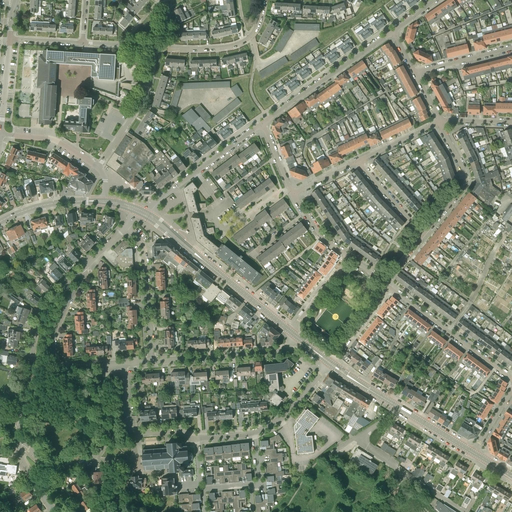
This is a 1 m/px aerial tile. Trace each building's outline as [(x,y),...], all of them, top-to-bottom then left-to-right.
[(145,4),(139,0),(136,4),(141,9),(145,4)] [(403,0),(402,1),(408,9),(415,5),(411,0),(403,0)] [(449,0),(447,2),(453,11),(458,8),(455,4),(457,2),(455,0),(449,0)] [(493,0),(497,6),(498,9),(502,8),(499,3),(497,0),(493,0)] [(401,14),(408,9),(402,1),(396,6),(401,14)] [(453,11),(447,2),(443,5),(449,14),(453,11)] [(141,9),(136,4),(133,7),(128,3),(126,6),(131,11),(132,10),(137,14),(141,9)] [(344,4),(338,6),(342,19),(345,18),(343,14),(345,14),(344,10),(346,10),(344,4)] [(449,14),(443,5),(438,8),(444,17),(449,14)] [(342,19),(338,6),(332,8),(334,14),(336,13),(337,15),(338,15),(340,20),(342,19)] [(396,6),(389,10),(395,19),(401,14),(396,6)] [(41,7),(31,7),(31,13),(35,13),(35,15),(41,16),(41,7)] [(175,12),(178,17),(187,12),(187,10),(185,12),(183,8),(180,9),(175,12)] [(444,17),(438,8),(434,11),(440,20),(444,17)] [(440,20),(434,11),(429,14),(436,23),(440,20)] [(187,12),(178,17),(181,23),(190,17),(187,12)] [(129,14),(125,19),(129,23),(133,18),(129,14)] [(436,23),(429,14),(425,17),(431,26),(436,23)] [(125,19),(123,17),(121,15),(120,16),(122,18),(120,19),(122,21),(121,23),(125,27),(129,23),(125,19)] [(383,15),(376,19),(382,28),(389,23),(383,15)] [(376,19),(370,24),(375,32),(382,28),(376,19)] [(272,20),(268,26),(274,29),(277,23),(272,20)] [(408,28),(407,33),(415,35),(416,29),(415,28),(421,24),(419,21),(408,28)] [(226,35),(225,29),(224,26),(219,27),(218,24),(217,24),(217,26),(218,28),(218,31),(220,37),(226,35)] [(370,24),(363,29),(369,37),(375,32),(370,24)] [(274,29),(268,26),(265,31),(271,34),(274,29)] [(506,40),(503,27),(497,29),(501,41),(506,40)] [(363,29),(356,34),(362,42),(369,37),(363,29)] [(501,41),(497,29),(492,30),(495,42),(501,41)] [(495,42),(492,30),(487,31),(490,44),(495,42)] [(271,34),(265,31),(262,37),(268,40),(271,34)] [(415,35),(407,33),(405,39),(411,48),(413,47),(411,43),(413,42),(415,35)] [(486,49),(485,45),(483,36),(478,38),(481,50),(486,49)] [(272,45),(273,43),(271,42),(268,40),(262,37),(259,43),(265,46),(266,43),(269,44),(270,44),(272,45)] [(350,38),(343,43),(349,51),(356,46),(350,38)] [(481,50),(478,38),(472,39),(474,46),(471,47),(472,52),(476,51),(481,50)] [(460,43),(463,54),(469,53),(466,41),(460,43)] [(343,43),(336,48),(342,56),(349,51),(343,43)] [(391,48),(388,44),(379,48),(382,53),(383,52),(391,48)] [(458,56),(455,44),(450,45),(453,57),(458,56)] [(453,57),(450,45),(445,46),(446,50),(443,51),(445,59),(448,58),(453,57)] [(391,48),(383,52),(385,56),(394,51),(391,47),(391,48)] [(330,52),(336,60),(342,56),(336,48),(330,52)] [(417,59),(422,61),(425,54),(419,51),(416,53),(414,48),(411,50),(417,59)] [(47,49),(47,63),(51,64),(56,64),(62,64),(75,65),(92,66),(91,77),(91,82),(91,88),(90,88),(98,91),(105,93),(112,96),(119,98),(119,97),(118,97),(118,93),(119,89),(119,86),(119,83),(122,83),(124,84),(127,84),(129,84),(128,84),(126,80),(124,77),(122,78),(120,79),(119,79),(120,73),(120,69),(120,66),(120,67),(120,68),(117,68),(115,68),(116,62),(116,55),(104,54),(93,54),(82,53),(72,52),(63,52),(56,52),(48,51),(48,49),(47,49)] [(394,51),(385,56),(388,59),(397,55),(395,50),(394,51)] [(330,52),(323,57),(327,63),(329,65),(336,60),(330,52)] [(425,54),(422,61),(427,64),(442,60),(438,52),(435,53),(436,57),(431,58),(431,57),(425,54)] [(323,57),(322,54),(315,59),(321,67),(327,63),(323,57)] [(397,55),(388,59),(390,63),(399,58),(397,55)] [(399,58),(390,63),(392,68),(401,63),(399,58)] [(315,59),(308,64),(314,72),(321,67),(315,59)] [(362,61),(359,63),(365,72),(368,69),(362,61)] [(44,116),(43,124),(51,125),(51,120),(53,120),(53,117),(55,117),(57,87),(55,86),(56,64),(51,64),(47,63),(40,63),(39,78),(44,78),(44,82),(46,82),(45,89),(42,89),(40,116),(44,116)] [(365,72),(359,63),(355,66),(361,75),(365,72)] [(307,77),(314,72),(308,64),(302,69),(307,77)] [(351,69),(357,77),(361,75),(355,66),(351,69)] [(394,71),(396,75),(405,70),(403,66),(394,71)] [(470,79),(469,79),(467,69),(467,68),(462,69),(464,81),(470,79)] [(301,81),(307,77),(302,69),(295,73),(297,76),(301,81)] [(357,77),(351,69),(347,71),(349,73),(353,79),(357,77)] [(405,70),(396,75),(398,79),(407,74),(405,70)] [(339,77),(346,86),(351,83),(351,82),(354,80),(353,79),(349,73),(346,75),(344,73),(339,77)] [(407,74),(398,79),(400,83),(409,78),(407,74)] [(297,76),(290,80),(296,88),(303,84),(301,82),(301,81),(297,76)] [(341,90),(342,90),(346,86),(339,77),(334,80),(336,83),(341,90)] [(433,90),(443,84),(441,80),(436,83),(435,83),(435,78),(432,77),(431,87),(433,90)] [(409,78),(400,83),(402,87),(411,82),(409,78)] [(290,80),(283,85),(289,93),(296,88),(290,80)] [(411,82),(402,87),(404,91),(414,86),(411,82)] [(331,86),(338,96),(343,92),(342,90),(341,90),(336,83),(331,86)] [(443,84),(433,90),(435,94),(445,89),(443,84)] [(283,98),(289,93),(283,85),(277,90),(283,98)] [(326,90),(333,99),(338,96),(331,86),(326,90)] [(414,86),(404,91),(407,95),(416,90),(414,86)] [(157,94),(168,97),(169,95),(164,93),(164,90),(159,88),(157,94)] [(445,89),(435,94),(438,99),(448,94),(445,89)] [(270,94),(276,103),(283,98),(277,90),(270,94)] [(322,93),(328,103),(333,99),(326,90),(322,93)] [(416,90),(407,95),(409,99),(418,94),(416,90)] [(322,103),(322,104),(324,106),(328,103),(322,93),(317,96),(322,103)] [(317,107),(322,104),(322,103),(317,96),(315,94),(310,98),(317,107)] [(448,94),(438,99),(441,104),(450,98),(448,94)] [(411,102),(413,106),(422,101),(420,97),(411,102)] [(92,100),(93,99),(80,98),(80,99),(78,99),(77,105),(79,105),(79,106),(81,106),(80,107),(79,115),(80,115),(79,122),(65,121),(64,129),(75,130),(75,132),(89,133),(90,127),(87,127),(88,120),(87,120),(87,109),(92,109),(92,105),(94,105),(95,100),(92,100)] [(304,104),(308,109),(310,112),(317,107),(310,98),(305,101),(306,103),(304,104)] [(450,98),(441,104),(442,107),(443,108),(453,103),(451,100),(450,98)] [(166,103),(161,102),(155,100),(153,106),(159,108),(160,105),(161,106),(163,105),(166,106),(166,103)] [(422,101),(413,106),(415,110),(424,105),(422,101)] [(296,108),(300,115),(308,109),(304,104),(303,102),(296,108)] [(453,103),(443,108),(444,111),(454,114),(459,114),(458,108),(456,108),(453,103)] [(396,122),(400,120),(393,105),(389,107),(396,122)] [(424,105),(415,110),(417,114),(425,109),(426,109),(424,105)] [(300,115),(296,108),(288,113),(292,118),(297,124),(301,121),(298,118),(297,117),(300,115)] [(191,109),(182,116),(191,126),(200,118),(191,109)] [(425,109),(417,114),(416,114),(418,119),(427,114),(428,114),(425,109)] [(150,111),(146,117),(151,120),(155,115),(150,111)] [(242,127),(248,122),(242,114),(236,119),(242,127)] [(427,114),(418,119),(417,119),(420,123),(422,122),(429,118),(427,114)] [(151,120),(146,117),(143,122),(148,125),(151,120)] [(273,126),(285,129),(287,128),(287,126),(285,123),(284,124),(282,121),(284,119),(283,117),(274,123),(273,126)] [(403,119),(407,129),(412,127),(407,117),(403,119)] [(235,132),(242,127),(236,119),(229,124),(235,132)] [(399,121),(403,131),(407,129),(403,119),(399,121)] [(390,122),(391,125),(395,134),(399,132),(395,123),(394,120),(390,122)] [(399,132),(403,131),(399,121),(395,123),(399,132)] [(148,125),(143,122),(139,127),(149,134),(150,132),(148,131),(149,130),(146,128),(148,125)] [(223,128),(229,137),(235,132),(229,124),(223,128)] [(387,127),(391,136),(395,134),(391,125),(387,127)] [(285,129),(273,126),(272,130),(276,139),(279,138),(278,135),(281,134),(281,135),(285,133),(287,130),(285,129)] [(151,135),(149,134),(139,127),(135,132),(143,138),(145,134),(148,136),(150,137),(151,135)] [(383,129),(387,138),(391,136),(387,127),(383,129)] [(229,137),(223,128),(216,133),(222,141),(229,137)] [(457,135),(459,140),(469,135),(466,128),(463,129),(459,131),(460,134),(457,135)] [(379,136),(381,141),(387,138),(383,129),(379,131),(381,135),(379,136)] [(500,133),(502,138),(511,134),(511,133),(510,129),(500,133)] [(369,142),(366,135),(364,131),(360,133),(365,144),(369,142)] [(371,132),(376,144),(381,141),(379,136),(377,133),(376,134),(374,131),(371,132)] [(116,172),(129,184),(137,174),(148,161),(149,164),(151,163),(150,162),(156,158),(153,154),(145,144),(128,132),(117,149),(124,153),(121,157),(125,160),(116,172)] [(366,135),(369,142),(371,146),(376,144),(371,132),(366,135)] [(423,138),(425,143),(435,136),(432,132),(423,138)] [(195,141),(200,137),(199,136),(197,133),(192,138),(195,141)] [(365,144),(360,133),(355,136),(360,147),(365,144)] [(218,145),(208,134),(202,140),(211,150),(218,145)] [(511,134),(502,138),(503,143),(511,139),(511,134)] [(469,135),(459,140),(461,144),(472,139),(471,139),(469,135)] [(360,147),(355,136),(350,138),(355,149),(360,147)] [(435,136),(425,143),(428,147),(438,141),(435,136)] [(355,149),(350,138),(345,141),(350,151),(355,149)] [(472,139),(461,144),(463,149),(474,144),(472,139)] [(511,139),(503,143),(505,147),(511,144),(511,139)] [(202,140),(195,145),(200,151),(204,155),(211,150),(202,140)] [(350,151),(345,141),(341,143),(346,154),(350,151)] [(438,141),(428,147),(430,151),(440,145),(438,141)] [(346,154),(341,143),(336,145),(337,148),(341,156),(346,154)] [(255,144),(250,147),(256,154),(260,151),(255,144)] [(283,153),(294,149),(292,144),(281,148),(281,149),(280,149),(281,152),(282,151),(283,153)] [(474,144),(463,149),(465,153),(476,148),(474,144)] [(200,151),(195,145),(192,147),(196,151),(192,154),(189,150),(186,152),(182,155),(186,159),(189,156),(194,162),(199,159),(196,154),(197,153),(200,151)] [(440,145),(430,151),(433,155),(443,149),(440,145)] [(9,154),(20,158),(21,159),(23,157),(20,155),(18,154),(19,151),(22,153),(23,150),(21,149),(22,148),(18,146),(17,147),(15,146),(14,149),(13,148),(14,147),(12,146),(10,151),(11,151),(9,154)] [(256,154),(250,147),(246,150),(252,157),(256,154)] [(337,148),(332,150),(338,162),(343,159),(341,156),(337,148)] [(476,148),(465,153),(468,159),(479,154),(476,148)] [(116,172),(125,160),(121,157),(124,153),(117,149),(106,165),(112,169),(116,172)] [(294,149),(283,153),(284,156),(283,156),(284,158),(285,158),(287,162),(291,160),(290,157),(296,154),(294,149)] [(443,149),(433,155),(436,159),(445,153),(443,149)] [(252,157),(246,150),(242,153),(248,160),(252,157)] [(328,161),(330,165),(338,162),(332,150),(327,153),(331,160),(328,161)] [(153,154),(156,158),(162,165),(169,173),(173,178),(178,174),(173,167),(169,162),(169,161),(164,155),(160,151),(155,155),(154,154),(153,154)] [(33,153),(31,161),(37,162),(39,153),(36,152),(36,153),(33,153)] [(248,160),(242,153),(238,156),(242,162),(243,164),(248,160)] [(445,153),(436,159),(438,164),(448,157),(445,153)] [(6,158),(15,162),(17,163),(20,158),(9,154),(9,156),(8,155),(6,158)] [(48,160),(53,164),(58,157),(53,154),(48,160)] [(372,163),(376,167),(384,159),(386,158),(388,157),(387,154),(378,158),(372,163)] [(479,154),(468,159),(470,164),(481,159),(479,154)] [(242,162),(238,156),(236,155),(232,158),(238,165),(242,162)] [(178,156),(174,159),(172,160),(181,172),(187,168),(181,160),(178,156)] [(52,165),(50,168),(53,170),(55,167),(56,166),(58,167),(63,160),(58,157),(53,164),(52,165)] [(448,157),(438,164),(439,167),(450,163),(448,157)] [(15,162),(6,158),(4,164),(17,170),(18,168),(15,166),(13,165),(15,162)] [(238,165),(232,158),(228,161),(234,168),(238,165)] [(318,162),(322,169),(330,165),(328,161),(326,158),(318,162)] [(294,159),(291,160),(287,162),(288,166),(292,176),(297,178),(300,170),(301,167),(297,166),(296,168),(294,164),(296,163),(294,159)] [(384,159),(376,167),(379,171),(388,163),(384,159)] [(481,159),(470,164),(472,168),(483,165),(481,159)] [(58,167),(61,169),(63,170),(68,164),(63,160),(58,167)] [(234,168),(228,161),(224,164),(229,172),(234,168)] [(322,169),(318,162),(310,166),(314,173),(322,169)] [(388,163),(379,171),(382,175),(391,167),(388,163)] [(450,163),(439,167),(441,172),(452,168),(450,163)] [(62,172),(62,173),(66,176),(65,177),(66,178),(67,176),(70,178),(72,175),(73,176),(76,170),(77,169),(68,164),(63,170),(62,172)] [(229,172),(224,164),(220,167),(225,175),(229,172)] [(167,183),(173,178),(169,173),(162,165),(156,169),(159,172),(167,183)] [(483,165),(472,168),(474,173),(484,170),(483,165)] [(225,175),(220,167),(216,170),(221,178),(225,175)] [(300,170),(297,178),(302,180),(308,177),(312,175),(308,167),(304,169),(306,171),(304,171),(300,170)] [(391,167),(382,175),(386,178),(394,171),(391,167)] [(452,168),(441,172),(443,177),(454,173),(452,168)] [(397,169),(394,171),(386,178),(389,182),(398,174),(400,172),(397,169)] [(76,170),(73,176),(67,186),(76,191),(78,188),(86,192),(86,191),(88,192),(92,184),(91,183),(91,182),(83,178),(85,175),(76,170)] [(221,178),(216,170),(211,174),(217,181),(221,178)] [(348,177),(351,181),(360,174),(357,170),(354,172),(352,170),(349,173),(351,175),(348,177)] [(484,170),(474,173),(475,178),(486,174),(484,170)] [(486,174),(475,178),(477,183),(469,193),(476,198),(478,195),(485,201),(484,202),(488,205),(496,196),(497,197),(500,192),(492,186),(492,185),(490,179),(495,177),(497,182),(501,181),(497,171),(495,171),(486,174)] [(160,188),(167,183),(159,172),(156,175),(157,176),(155,177),(154,176),(152,173),(149,175),(160,188)] [(454,173),(443,177),(444,182),(455,179),(454,173)] [(129,184),(135,188),(142,179),(137,174),(129,184)] [(360,174),(351,181),(354,185),(363,178),(360,174)] [(398,174),(389,182),(392,186),(401,178),(398,174)] [(45,183),(46,193),(53,192),(51,178),(44,176),(45,183)] [(265,182),(271,189),(275,186),(270,178),(265,182)] [(363,178),(354,185),(358,189),(366,182),(363,178)] [(404,182),(406,180),(404,179),(403,180),(401,178),(392,186),(396,190),(404,182)] [(5,182),(0,179),(0,190),(1,191),(3,191),(4,190),(2,188),(2,187),(3,188),(4,184),(9,186),(10,184),(7,183),(5,182)] [(29,198),(35,196),(33,189),(34,189),(31,180),(29,181),(30,183),(25,185),(28,197),(29,197),(29,198)] [(46,193),(45,183),(41,184),(40,180),(38,180),(40,194),(46,193)] [(196,187),(194,184),(193,182),(190,184),(191,184),(183,190),(188,208),(189,213),(190,213),(199,214),(198,209),(204,209),(205,209),(206,208),(206,204),(196,203),(193,193),(198,189),(196,187)] [(261,185),(267,192),(271,189),(265,182),(261,185)] [(366,182),(358,189),(361,193),(370,186),(366,182)] [(404,182),(396,190),(399,193),(408,186),(404,182)] [(435,187),(433,184),(431,186),(436,193),(439,190),(436,186),(435,187)] [(257,188),(263,195),(267,192),(261,185),(257,188)] [(24,189),(24,186),(15,189),(15,188),(12,189),(15,196),(16,195),(18,201),(26,198),(24,189)] [(370,186),(361,193),(364,197),(373,190),(370,186)] [(408,186),(399,193),(402,197),(411,189),(408,186)] [(151,195),(156,192),(152,187),(143,187),(139,191),(143,195),(151,195)] [(253,191),(258,197),(257,197),(258,199),(263,195),(257,188),(253,191)] [(314,198),(324,192),(321,188),(318,189),(311,194),(314,198)] [(253,200),(257,197),(258,197),(253,191),(252,189),(248,193),(253,200)] [(411,189),(402,197),(406,201),(414,193),(411,189)] [(325,190),(324,192),(314,198),(317,202),(324,198),(322,196),(327,192),(325,190)] [(373,190),(364,197),(367,201),(366,201),(367,201),(376,193),(373,190)] [(243,196),(249,203),(253,200),(248,193),(243,196)] [(376,193),(367,201),(371,206),(380,198),(376,193)] [(414,193),(406,201),(409,205),(418,197),(414,193)] [(476,199),(476,198),(469,193),(465,197),(472,203),(476,199)] [(239,199),(245,206),(249,203),(243,196),(239,199)] [(324,198),(317,202),(320,206),(329,200),(327,196),(324,198)] [(418,197),(409,205),(412,208),(421,201),(418,197)] [(478,208),(476,206),(472,203),(465,197),(461,202),(468,208),(471,210),(473,207),(477,211),(479,208),(478,208)] [(380,198),(371,206),(375,210),(383,202),(380,198)] [(245,206),(239,199),(235,202),(238,207),(241,210),(245,206)] [(283,199),(277,203),(284,211),(289,207),(283,199)] [(329,200),(320,206),(323,210),(332,204),(329,200)] [(421,201),(412,208),(416,212),(424,204),(421,201)] [(383,202),(375,210),(379,214),(387,206),(383,202)] [(457,207),(465,213),(468,208),(461,202),(457,207)] [(284,211),(277,203),(272,207),(278,216),(284,211)] [(332,204),(323,210),(326,215),(335,208),(332,204)] [(387,206),(379,214),(382,217),(391,209),(387,206)] [(278,216),(272,207),(266,211),(271,218),(272,220),(278,216)] [(328,219),(335,214),(333,212),(338,209),(337,207),(335,208),(326,215),(328,219)] [(453,212),(461,218),(465,213),(457,207),(453,212)] [(391,209),(382,217),(386,221),(394,213),(391,209)] [(271,218),(266,211),(265,210),(259,214),(266,222),(271,218)] [(74,213),(72,212),(71,212),(70,214),(68,214),(69,219),(68,219),(69,226),(73,226),(72,223),(76,222),(74,213)] [(335,214),(328,219),(331,223),(341,216),(338,212),(335,214)] [(449,217),(457,223),(461,218),(453,212),(449,217)] [(87,214),(86,222),(92,222),(94,222),(94,219),(92,219),(92,214),(90,214),(90,213),(87,213),(87,214)] [(394,213),(386,221),(389,224),(398,216),(394,213)] [(266,222),(259,214),(254,219),(255,220),(260,227),(260,226),(266,222)] [(53,227),(55,235),(57,234),(56,228),(59,228),(59,225),(63,225),(61,215),(55,216),(55,219),(54,219),(55,227),(53,227)] [(102,223),(103,216),(96,215),(95,221),(98,222),(101,222),(102,223)] [(105,223),(103,224),(108,229),(111,226),(111,225),(113,225),(113,222),(112,222),(113,218),(112,217),(112,216),(109,216),(109,217),(106,216),(105,223)] [(341,216),(331,223),(334,227),(344,220),(341,216)] [(398,216),(389,224),(393,228),(401,220),(398,216)] [(445,221),(453,227),(457,223),(449,217),(445,221)] [(37,220),(41,231),(45,229),(45,230),(49,229),(50,236),(55,235),(53,227),(49,228),(49,226),(47,226),(44,218),(37,220)] [(194,232),(206,229),(205,223),(201,223),(200,218),(191,218),(194,232)] [(41,231),(37,220),(31,221),(33,230),(34,232),(37,231),(37,232),(41,231)] [(260,227),(255,220),(249,224),(256,233),(262,228),(260,226),(260,227)] [(344,220),(334,227),(337,232),(348,225),(344,220)] [(401,220),(393,228),(396,232),(405,224),(401,220)] [(441,226),(449,232),(453,227),(445,221),(441,226)] [(296,226),(295,227),(302,235),(307,231),(301,222),(298,225),(297,223),(295,224),(296,226)] [(498,227),(500,225),(496,222),(492,227),(500,233),(502,230),(498,227)] [(108,229),(103,224),(98,230),(100,233),(99,234),(101,235),(102,235),(105,232),(106,233),(108,231),(108,230),(108,229)] [(256,233),(249,224),(244,229),(250,237),(256,233)] [(348,225),(337,232),(341,236),(350,230),(351,230),(348,225)] [(13,229),(18,240),(25,237),(27,240),(30,239),(27,231),(23,233),(20,226),(16,227),(15,227),(14,227),(13,229)] [(302,235),(295,227),(294,227),(293,226),(291,227),(292,229),(290,231),(296,239),(302,235)] [(437,231),(445,237),(449,232),(441,226),(437,231)] [(213,228),(206,229),(194,232),(197,241),(204,236),(215,234),(213,228)] [(18,240),(13,229),(12,229),(11,229),(10,229),(9,230),(9,231),(6,232),(10,241),(6,243),(10,248),(13,253),(16,251),(13,246),(12,243),(18,240)] [(250,237),(244,229),(238,233),(245,241),(250,237)] [(350,230),(341,236),(344,242),(352,233),(350,230)] [(296,239),(290,231),(287,233),(286,231),(284,233),(285,234),(284,235),(290,243),(296,239)] [(434,236),(441,242),(445,237),(437,231),(434,236)] [(77,233),(71,235),(68,235),(65,238),(69,243),(72,240),(78,238),(77,233)] [(245,241),(238,233),(233,237),(239,245),(245,241)] [(352,233),(344,242),(349,245),(356,236),(352,233)] [(290,243),(284,235),(283,236),(282,234),(280,235),(281,237),(278,239),(280,241),(285,247),(290,243)] [(86,239),(83,241),(90,248),(90,247),(91,248),(93,246),(92,245),(94,243),(86,235),(84,237),(86,239)] [(204,236),(197,241),(206,248),(211,242),(204,236)] [(356,236),(349,245),(353,248),(360,239),(356,236)] [(430,241),(437,247),(441,242),(434,236),(430,241)] [(211,242),(206,248),(213,255),(214,253),(217,255),(218,254),(224,246),(222,244),(221,245),(214,239),(211,242)] [(357,251),(364,242),(360,239),(353,248),(357,251)] [(90,248),(83,241),(82,240),(79,242),(77,240),(76,242),(80,246),(85,252),(87,250),(88,251),(90,249),(89,248),(90,248)] [(119,256),(126,249),(129,249),(129,245),(127,245),(123,241),(113,250),(119,256)] [(280,241),(277,243),(276,241),(274,243),(275,245),(274,245),(280,253),(286,249),(285,247),(280,241)] [(426,245),(433,251),(437,247),(430,241),(426,245)] [(318,252),(323,245),(319,242),(314,249),(318,252)] [(361,254),(368,245),(364,242),(357,251),(361,254)] [(72,245),(69,243),(67,245),(69,248),(67,250),(70,253),(68,256),(75,262),(76,262),(77,261),(77,260),(80,257),(73,251),(75,249),(72,245)] [(162,251),(163,250),(165,250),(167,251),(165,253),(167,255),(174,248),(168,243),(161,244),(162,251)] [(163,250),(162,251),(161,244),(155,244),(152,247),(153,257),(155,256),(155,259),(164,259),(167,255),(165,253),(163,253),(163,250)] [(280,253),(274,245),(273,246),(272,244),(270,246),(271,247),(269,249),(275,258),(280,253)] [(323,245),(318,252),(321,254),(322,253),(323,251),(326,248),(323,245)] [(366,257),(372,248),(368,245),(361,254),(366,257)] [(422,250),(429,256),(431,253),(435,256),(435,257),(437,259),(437,258),(439,260),(441,258),(439,256),(437,254),(433,251),(426,245),(422,250)] [(258,274),(224,246),(218,254),(220,256),(219,257),(222,259),(223,258),(225,260),(224,261),(227,263),(228,263),(230,264),(230,265),(233,268),(233,267),(236,269),(235,270),(238,272),(239,271),(241,273),(240,274),(243,276),(244,275),(246,277),(245,278),(249,281),(249,280),(251,281),(250,283),(251,283),(251,282),(255,285),(262,277),(258,274)] [(13,253),(10,248),(7,250),(12,258),(15,256),(13,253)] [(174,248),(167,255),(164,259),(163,261),(168,265),(179,252),(174,248)] [(372,248),(366,257),(370,260),(376,251),(372,248)] [(126,249),(119,256),(115,260),(122,268),(134,267),(133,255),(133,252),(129,252),(129,249),(126,249)] [(275,258),(269,249),(266,252),(264,250),(263,251),(264,253),(263,254),(269,262),(275,258)] [(418,255),(425,261),(427,259),(429,256),(422,250),(418,255)] [(376,251),(370,260),(374,263),(376,260),(378,262),(381,258),(378,257),(380,254),(376,251)] [(179,252),(168,265),(171,268),(169,270),(171,274),(177,267),(185,257),(179,252)] [(329,256),(336,261),(335,260),(338,257),(331,252),(329,255),(329,256)] [(269,262),(263,254),(262,254),(261,253),(259,254),(260,256),(257,258),(264,266),(269,262)] [(425,261),(418,255),(414,260),(421,266),(425,261)] [(336,261),(329,256),(327,259),(328,260),(334,265),(333,264),(336,261)] [(71,266),(64,259),(62,257),(57,262),(61,266),(60,266),(64,270),(64,269),(66,271),(68,269),(70,269),(71,268),(71,266)] [(185,257),(177,267),(180,270),(179,271),(181,273),(190,262),(185,257)] [(334,265),(328,260),(325,264),(331,269),(334,265)] [(190,262),(181,273),(178,276),(180,277),(181,276),(182,276),(184,274),(194,281),(202,271),(190,262)] [(331,269),(325,264),(322,267),(328,272),(331,269)] [(55,281),(60,276),(58,274),(59,273),(51,266),(49,267),(53,271),(49,275),(55,281)] [(99,279),(107,278),(107,267),(101,268),(101,271),(98,271),(99,279)] [(328,272),(322,267),(319,271),(325,276),(328,272)] [(157,280),(165,279),(164,268),(159,269),(159,272),(156,272),(157,280)] [(313,269),(310,273),(318,280),(321,276),(313,269)] [(395,279),(399,282),(406,273),(402,270),(395,279)] [(201,298),(203,296),(213,283),(214,281),(202,271),(194,281),(201,286),(195,294),(201,298)] [(318,280),(310,273),(307,277),(315,284),(318,280)] [(406,273),(399,282),(403,285),(410,276),(406,273)] [(315,284),(307,277),(304,275),(301,279),(304,281),(312,288),(315,284)] [(128,288),(136,287),(136,280),(131,280),(131,276),(126,277),(127,281),(128,281),(128,288)] [(410,276),(403,285),(407,288),(414,279),(410,276)] [(107,278),(99,279),(99,286),(102,285),(102,289),(108,289),(107,278)] [(165,279),(157,280),(157,287),(160,287),(160,290),(166,290),(165,279)] [(414,279),(407,288),(411,291),(418,282),(414,279)] [(42,289),(45,292),(49,288),(45,284),(46,283),(43,280),(38,285),(35,288),(39,292),(42,289)] [(309,292),(312,288),(304,281),(301,285),(309,292)] [(418,282),(411,291),(415,294),(422,285),(418,282)] [(212,303),(215,299),(222,291),(213,283),(203,296),(212,303)] [(269,296),(274,290),(275,288),(270,284),(269,286),(266,284),(265,285),(260,289),(264,292),(269,296)] [(309,292),(301,285),(298,289),(306,295),(309,292)] [(422,285),(415,294),(419,297),(426,288),(422,285)] [(125,303),(129,303),(128,299),(132,298),(132,295),(137,294),(136,287),(128,288),(129,294),(127,294),(128,298),(119,298),(119,303),(125,303)] [(274,290),(269,296),(277,303),(280,298),(282,296),(279,294),(280,292),(279,289),(276,287),(275,288),(274,290)] [(426,288),(419,297),(424,301),(431,291),(426,287),(426,288)] [(224,289),(222,291),(215,299),(223,305),(225,304),(226,303),(232,295),(224,289)] [(306,295),(298,289),(295,293),(298,295),(303,299),(306,295)] [(28,300),(35,305),(39,299),(35,296),(36,295),(29,290),(27,292),(29,294),(27,298),(29,299),(28,300)] [(87,301),(96,300),(95,291),(95,290),(89,290),(90,293),(87,294),(87,301)] [(431,291),(424,301),(428,304),(436,294),(431,291)] [(17,298),(12,294),(9,298),(18,304),(20,300),(17,298)] [(436,294),(428,304),(432,307),(439,298),(436,295),(436,294)] [(232,295),(226,303),(231,307),(237,300),(232,295)] [(282,307),(286,310),(291,305),(288,303),(289,302),(287,300),(287,299),(284,297),(279,303),(282,306),(282,307)] [(389,300),(395,305),(396,305),(399,302),(392,297),(389,300)] [(161,309),(169,308),(169,298),(163,298),(163,302),(161,302),(161,309)] [(439,298),(432,307),(436,310),(443,301),(439,298)] [(96,300),(87,301),(88,308),(91,308),(91,312),(96,311),(96,300)] [(237,300),(231,307),(236,311),(242,304),(237,300)] [(395,305),(389,300),(388,300),(386,303),(391,308),(392,308),(395,305)] [(443,301),(436,310),(440,313),(447,304),(443,301)] [(382,306),(388,311),(391,308),(386,303),(385,303),(382,306)] [(291,305),(286,310),(291,314),(293,312),(295,314),(300,308),(298,306),(297,308),(292,304),(291,305)] [(447,304),(440,313),(444,316),(451,307),(447,304)] [(239,313),(244,317),(250,310),(244,306),(239,313)] [(382,306),(379,310),(386,315),(388,311),(382,306)] [(26,318),(29,310),(19,307),(17,314),(26,318)] [(132,307),(126,307),(127,311),(129,311),(129,318),(137,317),(137,310),(132,310),(132,307)] [(451,307),(444,316),(448,319),(455,310),(451,307)] [(169,308),(161,309),(161,316),(164,316),(164,320),(170,319),(169,308)] [(406,321),(412,312),(408,309),(402,318),(406,321)] [(250,310),(244,317),(249,321),(247,324),(250,326),(252,322),(250,320),(255,314),(250,310)] [(386,315),(379,310),(376,313),(383,318),(386,315)] [(455,310),(448,319),(453,322),(457,316),(460,313),(455,310)] [(76,323),(84,323),(83,312),(78,312),(78,316),(75,316),(76,323)] [(410,324),(416,315),(412,312),(406,321),(410,324)] [(26,318),(17,314),(14,321),(24,324),(26,318)] [(414,327),(420,318),(416,315),(410,324),(414,327)] [(461,328),(468,319),(463,316),(456,325),(461,328)] [(137,317),(129,318),(129,325),(127,325),(128,329),(133,328),(133,325),(137,324),(137,317)] [(377,317),(374,322),(382,328),(386,324),(377,317)] [(418,329),(424,321),(420,318),(414,327),(418,329)] [(465,331),(472,322),(468,319),(461,328),(465,331)] [(422,332),(428,324),(424,321),(418,329),(422,332)] [(382,328),(374,322),(371,325),(379,332),(382,328)] [(469,334),(476,325),(472,322),(465,331),(469,334)] [(84,323),(76,323),(76,330),(79,330),(79,333),(88,333),(88,329),(85,329),(84,323)] [(262,337),(263,337),(266,332),(267,333),(272,328),(266,323),(260,331),(262,332),(260,335),(262,337)] [(428,324),(422,332),(419,335),(423,338),(425,335),(426,335),(432,327),(428,324)] [(379,332),(371,325),(368,329),(375,335),(377,336),(379,332)] [(473,337),(480,328),(476,325),(469,334),(473,337)] [(165,331),(165,338),(174,338),(177,338),(177,332),(173,332),(173,327),(168,327),(168,331),(165,331)] [(266,332),(263,337),(262,338),(262,339),(261,339),(261,340),(261,346),(271,345),(280,334),(272,328),(267,333),(266,332)] [(477,340),(484,331),(480,328),(473,337),(477,340)] [(375,335),(368,329),(365,333),(371,337),(374,339),(377,336),(375,335)] [(8,339),(19,340),(20,333),(17,332),(17,331),(11,330),(10,334),(9,334),(8,339)] [(219,347),(225,347),(224,339),(220,339),(220,331),(214,331),(215,340),(218,340),(219,347)] [(427,337),(431,340),(436,334),(432,331),(427,337)] [(481,343),(488,334),(484,331),(477,340),(481,343)] [(371,337),(365,333),(362,337),(370,343),(374,339),(371,337)] [(64,339),(64,346),(73,346),(72,334),(66,335),(66,338),(64,339)] [(436,334),(431,340),(435,343),(439,336),(436,334)] [(485,347),(493,337),(488,334),(481,343),(485,347)] [(242,338),(243,342),(244,342),(245,347),(253,347),(253,346),(256,346),(255,335),(252,336),(252,337),(245,338),(242,338)] [(439,336),(435,343),(438,345),(443,339),(439,336)] [(370,343),(362,337),(359,341),(367,347),(370,343)] [(490,350),(497,341),(493,337),(485,347),(490,350)] [(174,338),(165,338),(166,345),(169,345),(169,349),(174,348),(174,338)] [(19,340),(8,339),(7,339),(6,342),(7,342),(7,346),(16,347),(17,344),(18,344),(19,340)] [(126,341),(127,350),(134,349),(134,345),(138,344),(137,339),(133,340),(126,341)] [(443,339),(438,345),(442,348),(447,342),(443,339)] [(127,350),(126,341),(119,341),(119,340),(115,340),(116,346),(119,346),(120,350),(127,350)] [(199,349),(199,340),(188,341),(188,347),(192,346),(192,349),(199,349)] [(199,340),(199,349),(206,348),(206,345),(210,345),(209,340),(199,340)] [(494,353),(501,344),(497,341),(490,350),(494,353)] [(444,350),(448,353),(453,346),(449,343),(444,350)] [(498,356),(505,347),(501,344),(494,353),(498,356)] [(73,346),(64,346),(65,353),(67,353),(68,356),(73,356),(73,346)] [(108,346),(97,347),(97,355),(105,355),(104,352),(108,352),(108,346)] [(453,346),(448,353),(451,355),(456,349),(453,346)] [(97,355),(97,347),(86,347),(86,353),(90,353),(90,356),(97,355)] [(502,359),(509,350),(505,347),(498,356),(502,359)] [(456,349),(451,355),(455,358),(460,351),(456,349)] [(506,362),(511,354),(511,352),(509,350),(502,359),(506,362)] [(1,363),(6,363),(16,365),(16,359),(13,358),(13,357),(9,356),(9,358),(7,357),(8,352),(0,351),(0,354),(0,355),(2,356),(3,356),(2,362),(1,362),(1,363)] [(347,357),(351,360),(356,355),(351,351),(347,357)] [(460,351),(455,358),(458,361),(463,354),(460,351)] [(461,362),(465,365),(471,356),(467,353),(461,362)] [(356,355),(351,360),(356,364),(360,358),(356,355)] [(374,366),(375,365),(379,358),(376,356),(371,363),(374,366)] [(471,356),(465,365),(469,368),(475,359),(471,356)] [(360,358),(356,364),(360,367),(365,362),(360,358)] [(276,374),(275,372),(286,371),(287,371),(288,370),(289,370),(290,369),(294,364),(287,359),(284,363),(264,365),(266,376),(268,391),(268,393),(269,395),(270,397),(272,399),(270,400),(277,406),(281,400),(282,401),(283,400),(283,401),(286,398),(280,394),(281,393),(283,390),(284,389),(283,388),(283,387),(282,387),(281,387),(279,387),(280,389),(278,389),(277,374),(276,374)] [(475,359),(469,368),(473,371),(479,362),(475,359)] [(256,372),(263,371),(262,361),(255,362),(256,372)] [(365,362),(360,367),(365,371),(369,365),(365,362)] [(479,362),(473,371),(470,375),(471,376),(475,371),(477,372),(476,373),(477,374),(483,365),(479,362)] [(483,365),(477,374),(480,376),(487,368),(483,365)] [(487,368),(480,376),(485,380),(491,371),(487,368)] [(373,376),(378,379),(382,372),(377,369),(373,376)] [(401,382),(407,372),(405,370),(399,380),(401,382)] [(179,385),(178,372),(171,373),(172,380),(175,380),(175,388),(177,388),(177,390),(179,390),(179,387),(179,385)] [(185,372),(178,372),(179,385),(190,384),(189,375),(189,373),(185,373),(185,372)] [(382,372),(378,379),(383,382),(387,375),(382,372)] [(160,373),(152,374),(153,382),(163,382),(163,376),(160,376),(160,373)] [(189,375),(190,384),(190,386),(191,386),(190,385),(201,384),(201,380),(200,373),(193,373),(193,376),(192,377),(191,375),(190,376),(190,375),(189,375)] [(153,382),(152,374),(145,375),(146,377),(142,378),(142,383),(153,382)] [(327,390),(335,379),(330,375),(328,376),(321,385),(327,390),(324,393),(325,393),(328,395),(329,395),(327,390)] [(387,375),(383,382),(388,385),(393,378),(387,375)] [(393,378),(388,385),(394,388),(398,381),(393,378)] [(411,389),(413,386),(408,383),(409,380),(406,378),(401,385),(405,387),(401,393),(407,396),(411,389)] [(335,379),(327,390),(329,395),(328,395),(324,400),(326,402),(332,406),(330,401),(329,397),(340,383),(335,379)] [(498,383),(499,384),(505,387),(507,383),(500,379),(498,383)] [(340,383),(329,397),(330,401),(335,396),(337,398),(340,394),(339,394),(345,386),(340,383)] [(506,388),(505,387),(499,384),(496,387),(497,388),(503,392),(506,388)] [(336,414),(342,404),(351,389),(345,386),(339,394),(340,394),(337,398),(332,406),(326,402),(325,414),(332,419),(336,414)] [(450,396),(454,389),(451,388),(446,397),(447,398),(449,396),(450,396)] [(504,392),(503,392),(497,388),(495,392),(502,396),(504,392)] [(349,408),(358,394),(356,392),(354,391),(351,389),(342,404),(349,408)] [(412,400),(416,393),(414,391),(411,389),(407,396),(412,400)] [(430,401),(435,393),(437,391),(434,389),(434,390),(433,390),(432,391),(432,392),(429,396),(428,399),(427,400),(430,401)] [(417,403),(421,396),(423,393),(418,390),(416,393),(412,400),(417,403)] [(437,391),(435,393),(430,401),(434,403),(438,395),(441,391),(438,390),(437,391)] [(502,396),(495,392),(493,396),(499,400),(502,396)] [(319,405),(323,399),(321,398),(317,394),(313,400),(319,405)] [(349,408),(347,411),(353,415),(354,413),(357,409),(364,397),(362,396),(361,395),(360,395),(358,394),(349,408)] [(424,398),(421,396),(417,403),(422,406),(424,407),(426,403),(424,402),(427,399),(428,399),(429,396),(426,394),(424,398)] [(170,418),(169,405),(164,406),(164,402),(160,402),(160,396),(158,396),(158,403),(159,408),(161,408),(162,417),(165,417),(165,419),(170,418)] [(499,400),(493,396),(490,400),(497,404),(499,400)] [(364,397),(357,409),(354,413),(353,415),(347,424),(353,428),(349,433),(352,435),(358,431),(357,430),(363,426),(356,422),(359,417),(361,418),(371,402),(364,397)] [(169,405),(170,418),(177,418),(177,409),(176,407),(180,406),(179,400),(176,401),(176,405),(173,405),(169,405)] [(486,400),(484,404),(491,408),(493,404),(486,400)] [(491,408),(484,404),(481,408),(488,412),(491,408)] [(200,405),(190,406),(191,417),(197,416),(197,415),(201,415),(200,405)] [(148,406),(148,409),(148,410),(149,420),(157,420),(156,410),(152,411),(152,409),(151,410),(150,406),(148,406)] [(428,415),(433,418),(438,409),(433,406),(428,415)] [(206,413),(207,413),(207,421),(214,420),(213,412),(213,407),(205,408),(206,413)] [(463,419),(468,411),(464,408),(459,416),(463,419)] [(488,412),(481,408),(479,412),(486,416),(488,412)] [(319,418),(307,409),(306,411),(305,409),(296,421),(301,425),(295,433),(298,454),(314,452),(312,436),(307,437),(306,434),(319,418)] [(438,409),(433,418),(438,421),(442,415),(443,412),(438,409)] [(149,420),(148,410),(144,410),(144,411),(140,412),(141,421),(149,420)] [(448,415),(446,418),(442,424),(448,427),(451,421),(454,424),(460,414),(458,413),(455,411),(451,417),(448,415)] [(486,416),(479,412),(477,416),(479,417),(478,418),(482,421),(483,420),(486,416)] [(511,418),(505,414),(503,418),(511,423),(511,418)] [(442,424),(446,418),(442,415),(438,421),(442,424)] [(474,426),(476,422),(473,420),(472,420),(469,418),(468,419),(466,418),(457,433),(466,438),(474,426)] [(478,418),(476,422),(474,426),(481,430),(485,423),(482,421),(478,418)] [(511,424),(511,423),(503,418),(500,422),(510,428),(511,424)] [(510,428),(500,422),(498,426),(507,432),(510,428)] [(393,436),(395,433),(399,427),(394,424),(390,430),(388,433),(393,436)] [(481,430),(474,426),(466,438),(468,440),(476,438),(481,430)] [(507,432),(498,426),(495,430),(505,436),(507,432)] [(399,427),(395,433),(398,435),(396,437),(399,439),(400,436),(404,430),(399,427)] [(500,439),(503,441),(505,436),(495,430),(492,434),(500,439)] [(409,442),(412,444),(416,437),(411,434),(406,443),(408,444),(409,442)] [(266,446),(266,450),(274,449),(274,442),(277,440),(278,442),(283,440),(278,435),(269,439),(269,440),(261,441),(261,447),(266,446)] [(416,437),(412,444),(410,446),(416,449),(421,440),(416,437)] [(487,443),(488,448),(496,446),(495,441),(490,438),(487,443)] [(178,443),(178,442),(167,443),(167,444),(165,444),(165,448),(142,450),(143,455),(142,455),(143,466),(144,466),(144,470),(156,469),(156,470),(160,470),(160,469),(167,468),(167,472),(170,472),(170,473),(180,472),(181,477),(193,476),(193,470),(185,470),(184,467),(189,466),(190,466),(191,465),(191,464),(191,463),(191,462),(190,462),(189,462),(189,461),(190,461),(191,460),(192,460),(192,459),(192,458),(193,457),(193,456),(192,455),(192,454),(191,453),(190,453),(189,452),(188,452),(188,451),(189,451),(189,450),(190,449),(189,448),(189,447),(188,447),(187,447),(187,446),(182,447),(182,443),(178,443)] [(244,448),(240,449),(241,457),(250,456),(249,443),(243,443),(244,448)] [(240,449),(240,444),(234,445),(235,449),(232,450),(231,450),(232,458),(241,457),(240,449)] [(231,450),(232,450),(231,445),(226,446),(226,451),(223,451),(223,459),(232,458),(231,450)] [(428,453),(430,455),(434,448),(429,445),(424,453),(427,455),(428,453)] [(498,445),(496,446),(488,448),(490,453),(497,457),(501,450),(499,449),(498,445)] [(223,451),(222,446),(217,447),(217,452),(214,452),(214,460),(223,459),(223,451)] [(388,446),(384,451),(389,454),(393,456),(396,451),(388,446)] [(214,452),(213,447),(208,448),(208,453),(204,453),(205,461),(214,460),(214,452)] [(503,447),(501,450),(497,457),(501,459),(507,449),(503,447)] [(372,475),(378,466),(371,462),(372,461),(371,461),(373,458),(357,448),(350,460),(356,463),(355,464),(372,475)] [(434,448),(430,455),(433,456),(431,459),(434,460),(435,458),(439,451),(434,448)] [(276,449),(274,449),(266,450),(264,450),(264,455),(269,455),(270,459),(283,458),(282,453),(276,454),(276,449)] [(507,449),(501,459),(505,462),(511,452),(507,449)] [(439,451),(435,458),(440,461),(444,454),(439,451)] [(444,454),(440,461),(438,464),(444,467),(444,466),(449,457),(444,454)] [(283,458),(270,459),(270,462),(265,463),(266,468),(277,467),(277,462),(283,462),(283,458)] [(455,476),(458,472),(462,465),(457,462),(451,473),(455,476)] [(7,466),(0,464),(0,475),(5,476),(5,473),(16,474),(17,467),(10,466),(11,465),(8,464),(7,466)] [(233,471),(234,483),(239,482),(239,477),(243,477),(241,464),(237,464),(238,470),(233,471)] [(241,464),(243,477),(246,477),(247,481),(252,481),(251,469),(246,470),(246,464),(241,464)] [(224,471),(225,478),(228,478),(229,483),(234,483),(233,471),(228,471),(228,465),(223,465),(224,471)] [(414,476),(416,478),(422,467),(424,466),(422,465),(420,469),(419,468),(417,471),(414,476)] [(468,468),(462,465),(458,472),(464,475),(468,468)] [(216,479),(215,466),(210,467),(211,473),(206,473),(207,485),(213,484),(212,480),(216,479)] [(215,466),(216,479),(219,479),(220,484),(225,483),(225,478),(224,471),(219,472),(219,466),(215,466)] [(277,467),(266,468),(266,473),(271,473),(271,476),(271,477),(278,476),(284,476),(284,471),(278,472),(277,467)] [(422,467),(416,478),(420,480),(423,476),(425,472),(423,471),(425,469),(422,467)] [(95,482),(102,481),(102,478),(103,478),(103,472),(97,472),(97,474),(94,474),(95,482)] [(470,479),(475,482),(479,475),(474,472),(470,479)] [(422,481),(426,483),(431,476),(427,473),(422,481)] [(479,475),(475,482),(473,486),(478,489),(480,485),(481,485),(485,479),(479,475)] [(139,479),(138,476),(131,477),(131,480),(130,480),(131,486),(130,486),(131,489),(132,490),(143,489),(143,488),(145,488),(145,483),(146,483),(146,479),(139,479)] [(271,477),(271,476),(266,477),(267,482),(272,482),(272,486),(279,485),(285,484),(285,480),(279,480),(278,476),(271,477)] [(174,478),(174,477),(162,478),(163,489),(164,489),(164,490),(158,491),(158,496),(165,495),(165,494),(177,493),(176,486),(175,486),(174,478)] [(82,490),(81,489),(77,483),(71,487),(76,494),(80,492),(82,490)] [(487,489),(492,492),(496,486),(491,483),(487,489)] [(441,492),(444,487),(439,484),(435,489),(441,492)] [(279,485),(272,486),(272,489),(267,489),(268,495),(273,494),(286,493),(285,489),(279,489),(279,485)] [(496,486),(492,492),(497,495),(501,489),(496,486)] [(81,489),(82,490),(80,492),(83,497),(89,493),(85,487),(81,489)] [(25,500),(32,496),(28,489),(21,494),(25,500)] [(501,489),(497,495),(496,497),(501,500),(506,492),(501,489)] [(240,496),(237,496),(238,509),(242,508),(241,502),(246,502),(245,490),(240,491),(240,496)] [(238,509),(237,496),(233,496),(233,491),(227,492),(228,504),(233,503),(233,509),(235,509),(238,509)] [(228,504),(227,492),(222,492),(222,497),(219,497),(220,510),(222,510),(224,510),(224,504),(228,504)] [(506,492),(501,500),(507,503),(511,495),(506,492)] [(220,510),(219,497),(215,498),(215,493),(209,493),(210,505),(215,505),(215,511),(220,510)] [(189,504),(196,503),(196,500),(201,499),(200,494),(189,495),(189,494),(179,495),(179,501),(183,501),(183,499),(189,498),(189,504)] [(273,494),(268,495),(268,499),(264,500),(265,507),(265,511),(269,511),(270,506),(274,506),(273,494)] [(265,507),(264,500),(261,500),(261,495),(255,496),(256,511),(261,511),(261,507),(265,507)] [(466,508),(471,499),(467,497),(466,497),(465,500),(461,505),(466,508)] [(85,511),(92,507),(87,499),(80,504),(85,511)] [(443,505),(441,502),(435,508),(439,511),(456,511),(444,504),(443,505)] [(188,511),(195,511),(195,509),(200,509),(199,503),(196,503),(189,504),(182,505),(182,509),(188,509),(188,511)]
